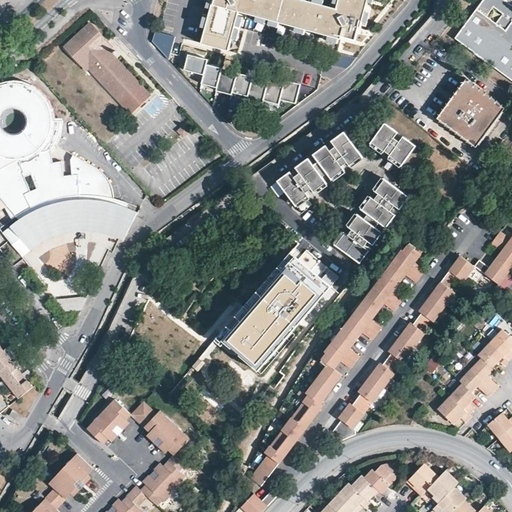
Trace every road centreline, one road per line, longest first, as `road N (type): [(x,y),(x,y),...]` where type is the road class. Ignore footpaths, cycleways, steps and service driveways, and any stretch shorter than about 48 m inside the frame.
road 1 (residential): [(251,153),(131,246),(39,417)]
road 2 (residential): [(64,427),(154,256),(253,182)]
road 3 (residential): [(475,234),(455,244),(288,465)]
road 4 (residential): [(253,182),(367,99),(448,0)]
road 5 (residential): [(306,481),(357,445),(424,436),(485,459),(511,485)]
road 6 (residential): [(418,0),(342,87),(251,153)]
road 7 (residential): [(139,0),(138,38),(251,153)]
road 8 (unknown): [(187,90),(123,147),(150,179),(203,140)]
